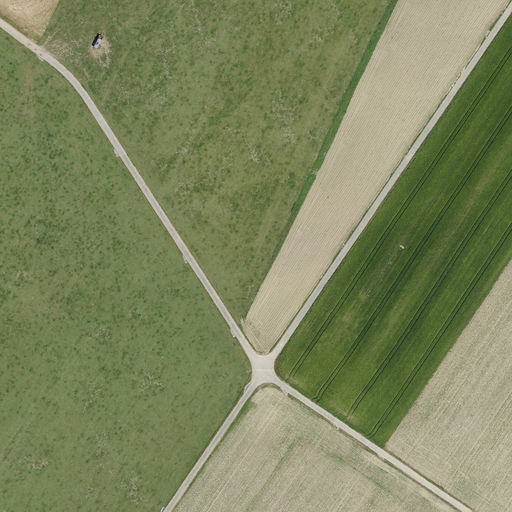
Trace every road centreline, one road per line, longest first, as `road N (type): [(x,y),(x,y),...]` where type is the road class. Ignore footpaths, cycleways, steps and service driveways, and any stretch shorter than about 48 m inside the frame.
road 1 (track): [(468,511),(262,371),(76,82),(0,21)]
road 2 (track): [(511,5),(167,511)]
